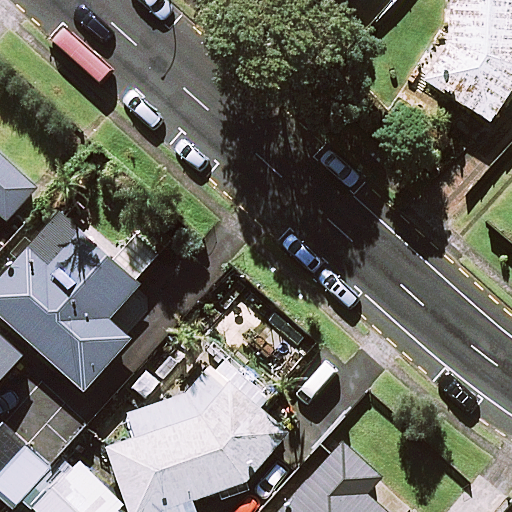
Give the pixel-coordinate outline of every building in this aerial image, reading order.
[(511,0),(446,0),(447,43),(423,77),(486,119),(511,81),(511,0)] [(0,206),(9,211),(40,177),(0,140),(0,206)] [(144,276),(61,201),(0,272),(0,307),(87,383),(133,329),(111,311),(144,276)] [(0,378),(22,354),(0,334),(0,378)] [(224,377),(205,357),(187,384),(125,401),(135,429),(109,438),(132,511),(185,511),(182,498),(249,473),(292,422),(232,372),(224,377)] [(385,469),(344,434),(275,511),(398,511),(370,487),(385,469)] [(116,511),(60,456),(48,468),(26,447),(0,473),(0,511),(116,511)]
